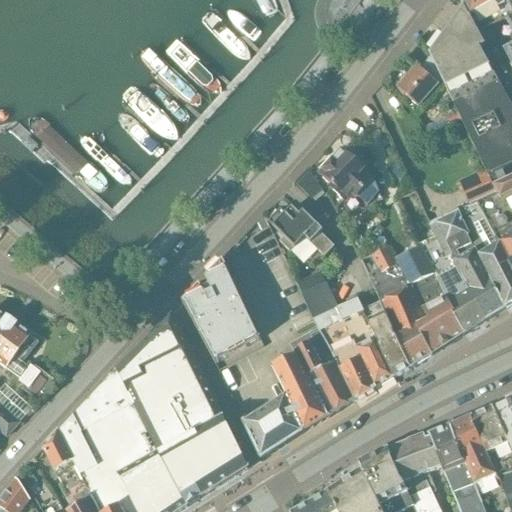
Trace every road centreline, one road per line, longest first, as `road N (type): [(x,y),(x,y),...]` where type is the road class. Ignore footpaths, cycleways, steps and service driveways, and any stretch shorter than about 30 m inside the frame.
road 1 (unclassified): [(112,348),(327,114),(417,0)]
road 2 (residential): [(261,500),(412,405),(511,359)]
road 3 (unclassified): [(0,470),(112,348)]
road 4 (residential): [(112,348),(75,314),(0,270)]
